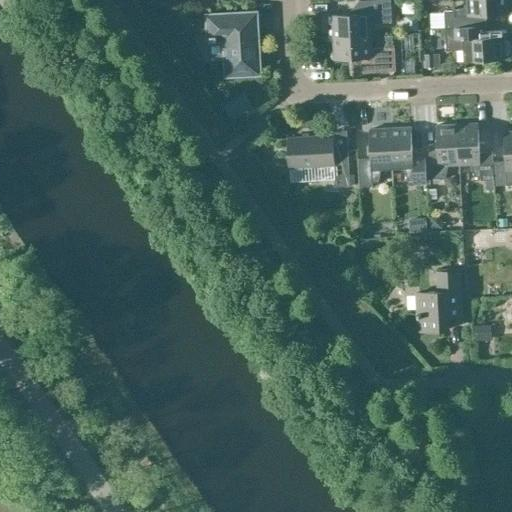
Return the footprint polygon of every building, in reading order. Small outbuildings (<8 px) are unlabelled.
[(331,15),(332,38),(370,36),(369,24),(391,23),(389,0),(382,0),(358,1),(359,14),(331,15)] [(506,0),(467,0),(468,7),(454,10),(444,11),(444,13),(444,28),(473,27),(472,16),(507,14),(506,0)] [(444,13),(432,14),(433,29),(444,28),(444,13)] [(259,74),(256,14),(208,16),(209,38),(200,39),(209,58),(226,57),(227,76),(259,74)] [(405,31),(418,31),(417,15),(404,15),(405,31)] [(444,28),(446,51),(463,50),(464,61),(504,59),(504,55),(507,55),(510,52),(509,42),(506,39),(503,39),(503,36),(473,37),(473,27),(444,28)] [(370,36),(332,38),(333,60),(360,58),(361,72),(395,71),(394,47),(370,48),(370,36)] [(434,55),(424,56),(425,70),(435,70),(434,55)] [(477,123),(456,125),(459,164),(470,164),(474,177),(480,177),(481,181),(485,181),(493,181),(492,162),(492,152),(479,153),(477,123)] [(424,156),(426,180),(445,178),(448,165),(459,164),(456,125),(435,126),(437,155),(424,156)] [(410,127),(389,128),(391,168),(403,167),(407,181),(413,180),(413,184),(426,183),(426,180),(424,156),(412,156),(410,127)] [(391,168),(389,128),(368,129),(370,159),(357,159),(358,183),(360,183),(360,187),(372,187),(372,182),(378,182),(381,168),(391,168)] [(505,161),(492,162),(493,181),(494,186),(506,185),(511,184),(511,131),(503,132),(505,161)] [(333,166),(335,187),(350,186),(347,150),(333,151),(332,135),(287,138),(289,168),(333,166)] [(493,181),(485,181),(486,193),(494,192),(494,186),(493,181)] [(442,229),(442,222),(438,218),(430,218),(430,229),(442,229)] [(507,218),(498,219),(498,227),(507,226),(507,218)] [(465,251),(484,250),(483,233),(464,235),(465,251)] [(447,317),(461,316),(458,270),(436,272),(437,291),(415,293),(418,331),(448,329),(447,317)] [(474,326),(474,340),(487,340),(486,325),(474,326)] [(480,355),(483,358),(487,358),(490,355),(490,351),(487,348),(483,348),(480,351),(480,355)]
